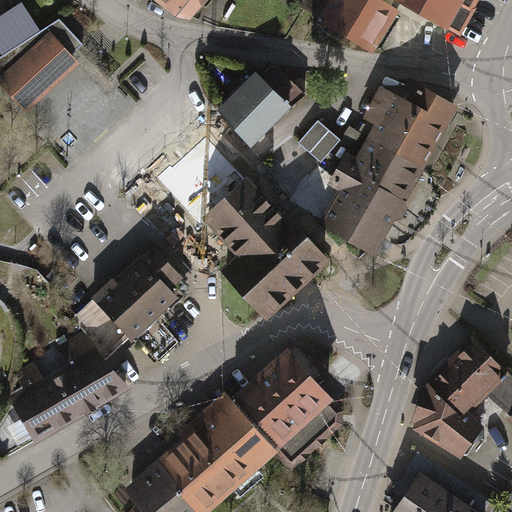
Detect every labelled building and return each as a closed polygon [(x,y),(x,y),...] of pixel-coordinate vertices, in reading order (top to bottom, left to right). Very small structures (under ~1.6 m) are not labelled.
[(149,0),(172,18),(191,20),(205,0),(149,0)] [(391,7),(379,0),(310,0),(306,8),(321,17),(312,27),(327,35),(333,27),(370,50),(398,11),(391,7)] [(379,0),(391,7),(396,0),(401,0),(457,30),(474,0),(379,0)] [(0,14),(0,55),(38,32),(18,2),(0,14)] [(0,88),(21,113),(78,64),(67,54),(79,45),(57,20),(38,32),(0,55),(0,88)] [(258,76),(289,108),(301,97),(270,64),(258,76)] [(255,72),(213,110),(246,148),(289,108),(258,76),(255,72)] [(367,146),(421,177),(459,112),(413,85),(402,103),(382,92),(368,116),(381,123),(367,146)] [(322,163),(340,142),(319,123),(301,144),(322,163)] [(421,177),(367,146),(357,164),(348,158),(331,187),(341,192),(321,225),(375,256),(421,177)] [(217,274),(263,323),(329,264),(245,177),(196,224),(232,262),(217,274)] [(182,280),(151,246),(90,301),(125,340),(130,344),(134,340),(155,321),(182,298),(173,288),(182,280)] [(80,333),(103,361),(125,340),(90,301),(69,320),(80,333)] [(155,321),(134,340),(154,362),(175,343),(155,321)] [(31,446),(127,393),(103,361),(80,333),(51,350),(60,370),(39,381),(29,364),(10,377),(17,391),(4,398),(31,446)] [(432,386),(462,416),(466,412),(487,392),(507,372),(473,339),(429,383),(432,386)] [(228,402),(274,455),(288,471),(339,427),(339,413),(284,352),(228,402)] [(511,377),(507,372),(487,392),(511,413),(511,377)] [(462,416),(432,386),(418,424),(461,452),(480,428),(466,412),(462,416)] [(209,511),(274,455),(228,402),(219,392),(157,447),(164,455),(153,465),(194,511),(209,511)] [(506,511),(502,510),(419,454),(398,485),(408,493),(394,511),(506,511)] [(194,511),(153,465),(122,491),(140,511),(194,511)] [(511,511),(511,494),(502,510),(506,511),(511,511)]
